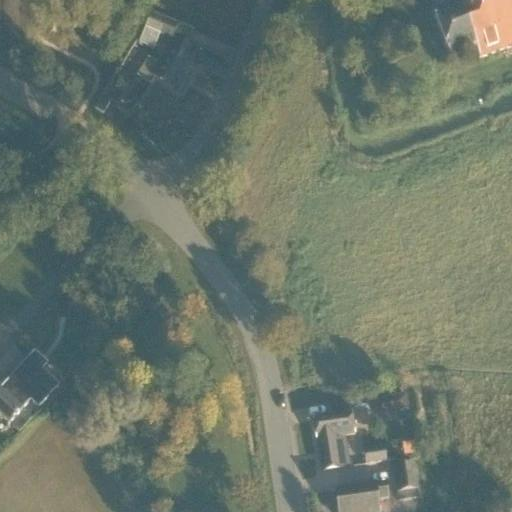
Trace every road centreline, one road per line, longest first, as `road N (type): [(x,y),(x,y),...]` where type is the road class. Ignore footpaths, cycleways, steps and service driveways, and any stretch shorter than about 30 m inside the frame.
road 1 (tertiary): [(287,511),(271,394),(242,313),(151,198)]
road 2 (residential): [(151,198),(227,97),(265,0)]
road 3 (residential): [(0,350),(99,238),(151,198)]
road 4 (tertiary): [(151,198),(68,123),(0,82)]
